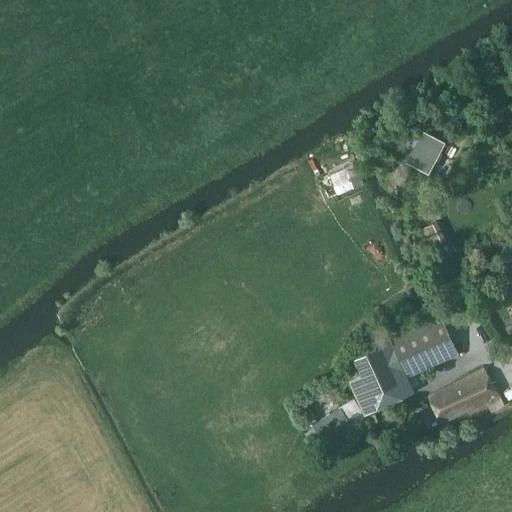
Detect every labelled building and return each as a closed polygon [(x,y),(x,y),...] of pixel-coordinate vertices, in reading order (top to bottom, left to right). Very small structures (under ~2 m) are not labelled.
[(424,132),(416,147),(408,163),(418,168),(430,175),(438,160),(447,143),(424,132)] [(435,216),(426,220),(437,247),(447,243),(435,216)] [(445,320),(393,343),(409,379),(461,356),(445,320)] [(411,383),(382,359),(366,382),(395,405),(411,383)] [(485,369),(446,388),(429,396),(441,423),(498,397),(485,369)] [(312,425),(325,445),(365,420),(353,400),(312,425)]
